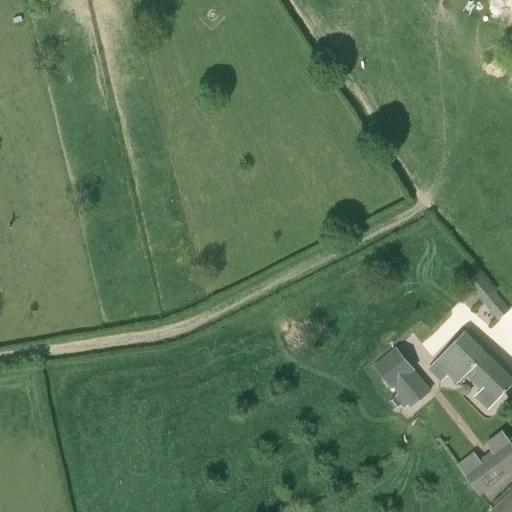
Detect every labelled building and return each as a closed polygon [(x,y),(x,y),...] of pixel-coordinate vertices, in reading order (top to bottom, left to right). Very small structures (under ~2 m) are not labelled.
[(495,289),(478,272),(465,285),(480,303),(496,322),(509,311),(492,292),(495,289)] [(435,362),(428,369),(440,382),(448,375),(457,383),(466,374),(486,354),(464,332),(450,347),(435,362)] [(396,347),(373,366),(377,372),(390,387),(392,390),(393,388),(398,393),(395,396),(404,409),(408,405),(411,408),(432,391),(414,370),(415,370),(396,347)] [(511,379),(486,354),(466,374),(482,390),(475,397),(488,409),(495,402),(501,396),(511,384),(511,379)] [(389,403),(394,410),(400,405),(395,398),(389,403)] [(473,453),(457,465),(481,495),(511,471),(511,444),(502,431),(485,444),(492,453),(480,462),(473,453)] [(511,511),(511,494),(494,511),(511,511)]
